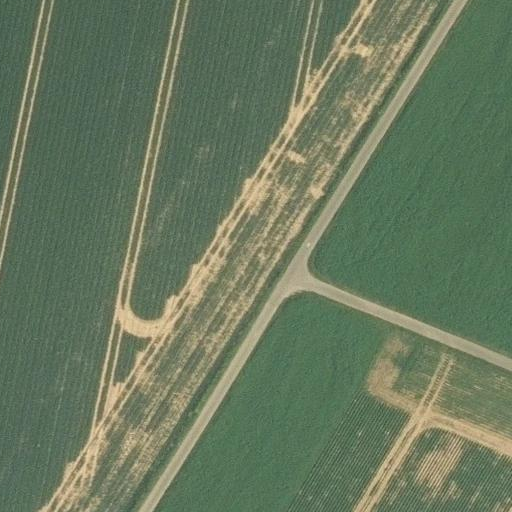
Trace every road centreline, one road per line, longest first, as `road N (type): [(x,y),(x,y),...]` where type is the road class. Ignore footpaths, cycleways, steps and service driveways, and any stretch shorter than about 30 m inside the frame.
road 1 (track): [(296,281),(467,0)]
road 2 (track): [(149,511),(296,281)]
road 3 (track): [(296,281),(511,370)]
